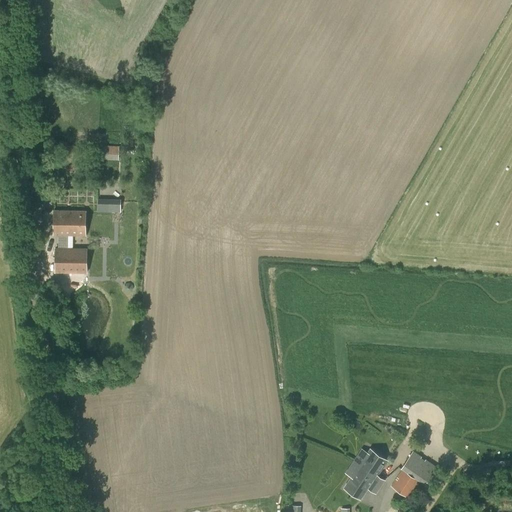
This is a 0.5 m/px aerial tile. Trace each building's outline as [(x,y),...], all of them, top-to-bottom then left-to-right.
[(77,158),(77,146),(62,145),(61,158),(77,158)] [(119,160),(119,146),(95,145),(94,159),(119,160)] [(97,212),(120,212),(121,199),(98,198),(97,212)] [(85,235),(86,211),(54,211),(54,235),(58,235),(68,235),(85,235)] [(68,249),(68,235),(58,235),(58,248),(68,249)] [(55,273),(87,274),(87,249),(68,249),(58,248),(56,248),(55,273)] [(378,475),(388,461),(370,449),(365,456),(360,453),(354,461),(359,465),(360,464),(377,475),(378,475)] [(409,499),(421,481),(421,482),(433,464),(426,459),(421,467),(408,459),(401,469),(402,469),(391,487),(409,499)] [(378,475),(377,475),(360,464),(359,465),(343,488),(361,500),(368,489),(376,494),(385,480),(378,475)]
